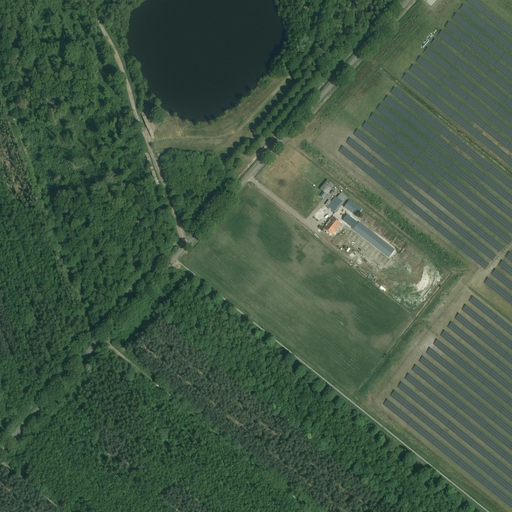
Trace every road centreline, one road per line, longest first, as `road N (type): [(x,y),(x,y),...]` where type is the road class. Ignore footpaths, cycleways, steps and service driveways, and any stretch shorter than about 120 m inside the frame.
road 1 (residential): [(185,246),(407,0)]
road 2 (track): [(0,78),(97,346)]
road 3 (residential): [(0,451),(185,246)]
road 4 (track): [(149,134),(185,149),(244,126),(314,47),(324,0)]
road 5 (track): [(119,354),(311,511)]
road 6 (track): [(150,126),(138,117),(87,0)]
road 7 (unclassified): [(185,246),(147,143),(150,126)]
